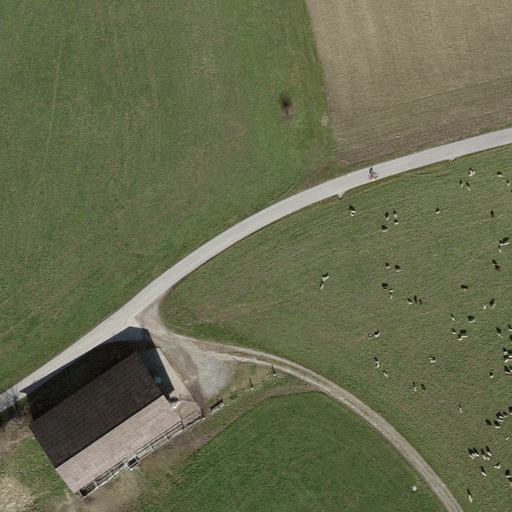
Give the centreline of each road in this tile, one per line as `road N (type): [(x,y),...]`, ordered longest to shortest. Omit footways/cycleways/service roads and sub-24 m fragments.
road 1 (unclassified): [(511,136),(316,193),(180,268),(125,318),(0,405)]
road 2 (track): [(125,318),(366,381),(463,511)]
